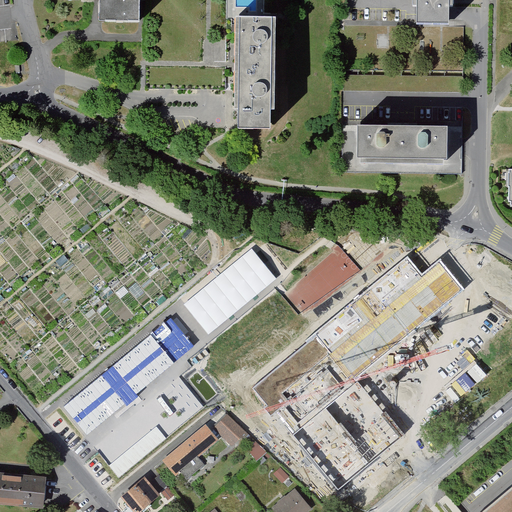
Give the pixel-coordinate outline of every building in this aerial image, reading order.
[(99,0),(99,21),(140,23),(140,0),(99,0)] [(456,0),(416,0),(416,25),(456,25),(456,0)] [(277,20),(232,20),(232,65),(232,97),(231,110),(231,129),(276,130),(277,20)] [(453,126),(352,126),(352,164),(453,164),(453,126)] [(316,333),(252,385),(266,402),(260,407),(265,412),(269,418),(275,413),(293,435),(354,385),(351,381),(396,345),(465,289),(441,262),(422,276),(408,256),(316,333)] [(218,274),(181,303),(205,334),(238,308),(235,305),(240,300),(226,282),(226,283),(218,274)] [(151,334),(65,406),(86,435),(131,399),(169,368),(175,364),(151,334)] [(354,385),(293,435),(338,491),(404,436),(358,381),(354,385)] [(229,415),(214,431),(231,448),(247,432),(229,415)] [(208,425),(164,461),(177,477),(182,473),(189,481),(207,465),(200,457),(220,440),(208,425)] [(156,426),(108,465),(119,478),(166,439),(156,426)] [(0,506),(47,511),(50,476),(0,471),(0,506)] [(149,476),(124,497),(136,511),(147,511),(166,496),(162,491),(168,485),(160,476),(154,482),(149,476)] [(269,508),(272,511),(305,511),(311,507),(293,487),(269,508)] [(511,511),(511,487),(483,511),(511,511)]
